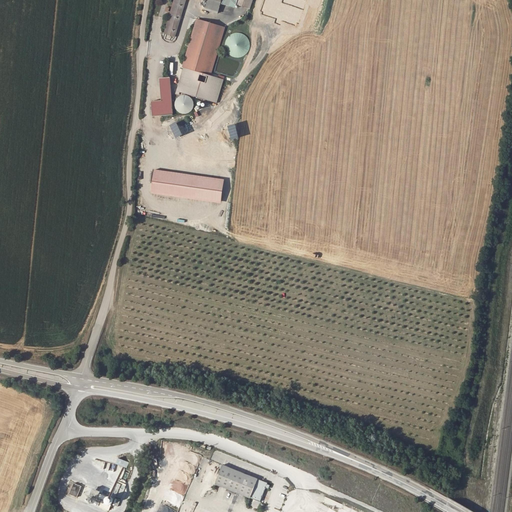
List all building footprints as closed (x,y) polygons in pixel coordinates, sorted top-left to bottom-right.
[(172,0),(162,33),(164,34),(175,0),(172,0)] [(185,0),(175,0),(164,34),(174,37),(185,0)] [(221,1),(216,0),(208,0),(207,5),(219,8),(221,1)] [(196,20),(182,68),(207,76),(221,27),(210,24),(207,23),(196,20)] [(225,56),(247,57),(247,35),(226,35),(225,56)] [(223,80),(207,76),(182,68),(175,92),(216,104),(223,80)] [(150,103),(152,118),(172,116),(168,79),(158,80),(160,102),(150,103)] [(194,99),(176,94),(172,110),(189,115),(194,99)] [(223,182),(153,172),(150,191),(220,201),(223,182)] [(121,458),(118,465),(127,468),(129,462),(121,458)] [(218,462),(210,481),(255,498),(259,485),(261,480),(262,479),(218,462)] [(114,496),(120,498),(125,482),(124,481),(126,474),(119,472),(113,491),(111,497),(102,494),(103,491),(95,488),(92,496),(112,502),(114,496)] [(168,489),(185,494),(188,485),(171,479),(168,489)] [(74,483),(70,494),(78,497),(82,486),(74,483)]
